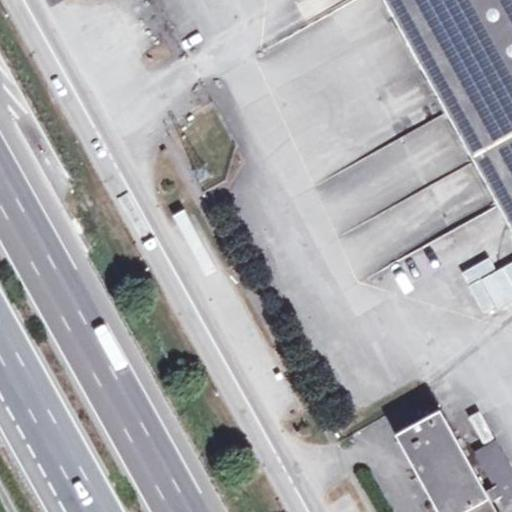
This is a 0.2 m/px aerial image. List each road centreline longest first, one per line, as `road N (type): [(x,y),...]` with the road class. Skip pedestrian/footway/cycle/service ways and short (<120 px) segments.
road 1 (unclassified): [(318,511),(30,0)]
road 2 (motorway): [(196,511),(0,158)]
road 3 (motorway): [(0,338),(95,511)]
